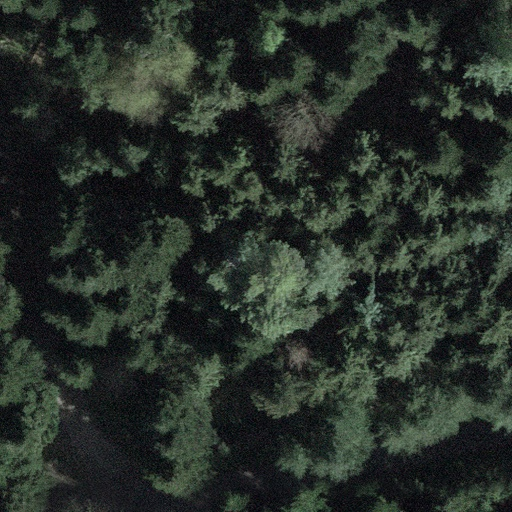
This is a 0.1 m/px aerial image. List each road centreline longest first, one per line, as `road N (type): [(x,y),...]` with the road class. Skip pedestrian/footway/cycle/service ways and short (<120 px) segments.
road 1 (track): [(128,511),(0,35)]
road 2 (track): [(511,435),(118,473),(39,511)]
